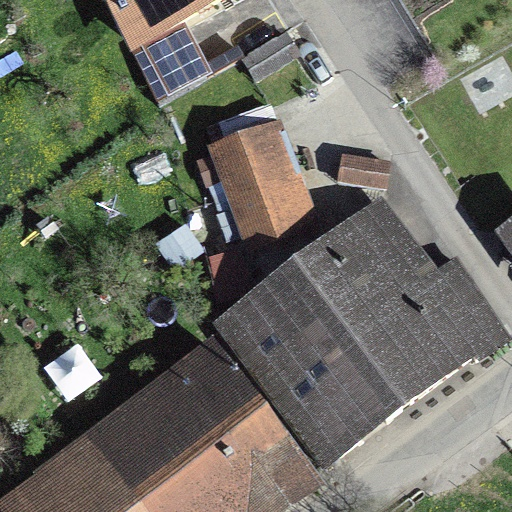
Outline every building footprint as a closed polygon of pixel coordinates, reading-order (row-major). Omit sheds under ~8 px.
[(100,0),(133,61),(247,0),(100,0)] [(274,132),(204,160),(245,266),(316,238),(274,132)] [(381,212),(210,335),(318,485),(506,351),(449,271),(432,283),(381,212)] [(511,230),(490,246),(511,277),(511,230)] [(3,511),(302,511),(314,503),(204,357),(3,511)]
